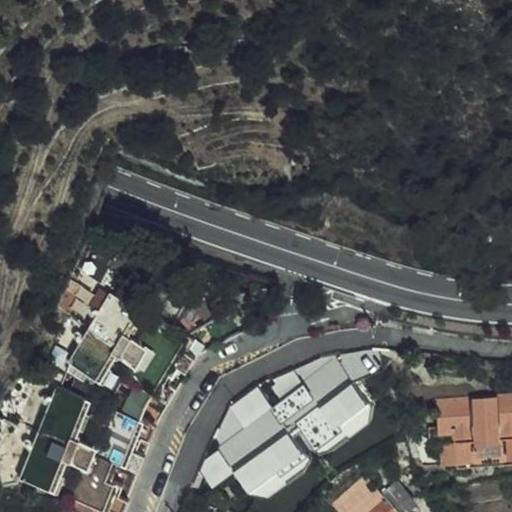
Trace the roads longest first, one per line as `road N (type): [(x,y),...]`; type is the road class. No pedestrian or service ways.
road 1 (residential): [(166,511),(205,425),(248,374),(296,352),(346,342),(511,352)]
road 2 (primary): [(0,158),(300,256)]
road 3 (residential): [(134,511),(183,393),(218,356),(285,330)]
road 4 (residential): [(285,330),(419,292)]
road 5 (primary): [(300,256),(419,292)]
